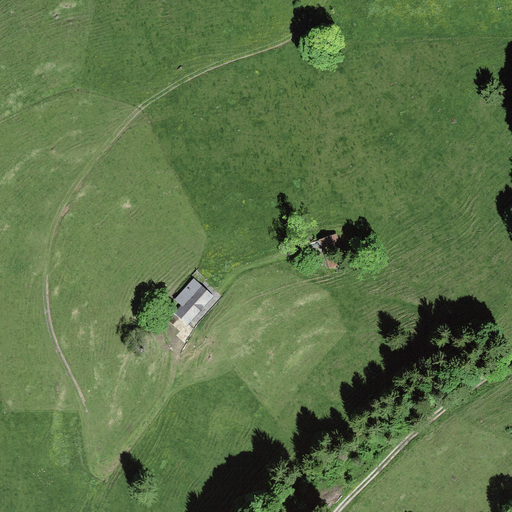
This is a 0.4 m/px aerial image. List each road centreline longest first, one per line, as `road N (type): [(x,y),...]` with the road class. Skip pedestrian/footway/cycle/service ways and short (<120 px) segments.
road 1 (track): [(324,0),(286,42),(201,73),(144,107),(66,204),(44,286),(98,467),(116,462),(172,388),(178,323)]
road 2 (track): [(339,511),(437,416),(511,364)]
